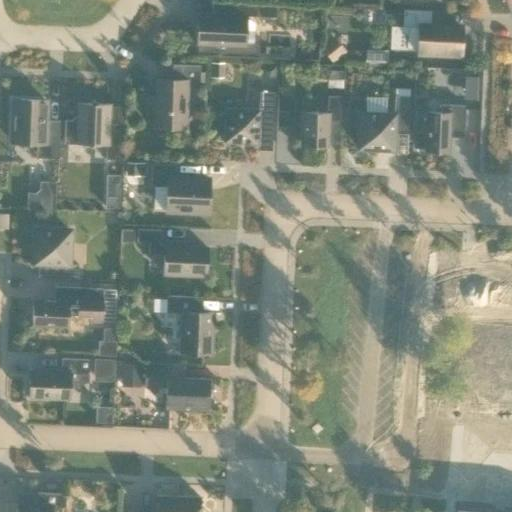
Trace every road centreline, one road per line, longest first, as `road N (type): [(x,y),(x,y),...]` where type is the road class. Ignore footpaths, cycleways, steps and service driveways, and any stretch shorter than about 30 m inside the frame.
road 1 (residential): [(268,447),(279,206),(511,215)]
road 2 (residential): [(268,447),(0,437)]
road 3 (residential): [(0,39),(91,40),(129,0)]
